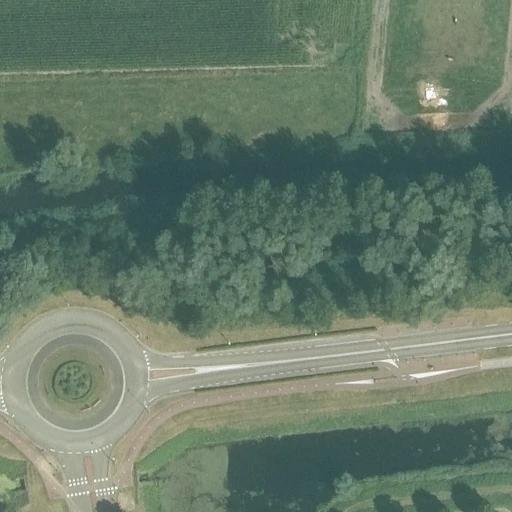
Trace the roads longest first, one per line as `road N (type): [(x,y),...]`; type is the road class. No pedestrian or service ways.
road 1 (tertiary): [(279,363),(511,334)]
road 2 (tertiary): [(135,399),(279,363)]
road 3 (tertiary): [(279,363),(132,362)]
road 4 (tertiary): [(132,362),(109,334),(75,324),(40,336),(19,365)]
